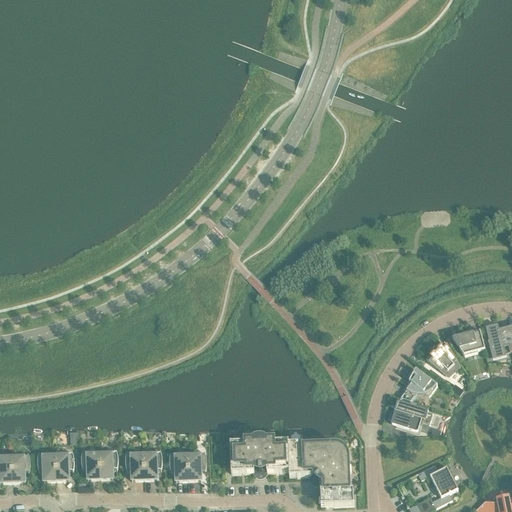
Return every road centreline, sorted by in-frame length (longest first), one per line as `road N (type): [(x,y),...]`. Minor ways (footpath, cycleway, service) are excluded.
road 1 (unclassified): [(0,344),(57,330),(143,292),(218,233),(295,133),(325,65),(339,0)]
road 2 (residential): [(374,511),(370,442),(378,399),(399,357),(441,321),(511,310)]
road 3 (residential): [(0,505),(285,503)]
